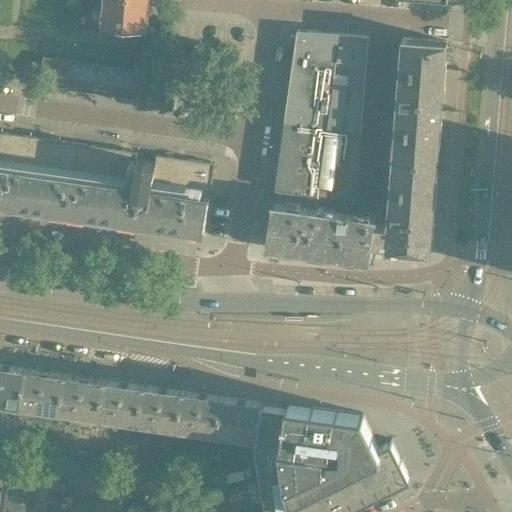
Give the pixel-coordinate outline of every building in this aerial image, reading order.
[(149,0),(104,0),(102,26),(129,28),(147,30),(149,0)] [(354,214),(364,85),(368,35),(298,29),(288,98),(285,121),(281,143),(273,202),(310,208),(354,214)] [(447,41),(403,38),(398,99),(442,103),(447,41)] [(43,57),(40,83),(52,85),(56,59),(43,57)] [(67,60),(56,59),(52,85),(64,86),(67,60)] [(79,62),(67,60),(64,86),(76,88),(79,62)] [(91,63),(79,62),(76,88),(88,90),(91,63)] [(103,65),(91,63),(88,90),(99,91),(103,65)] [(115,67),(103,65),(99,91),(112,93),(115,67)] [(127,68),(115,67),(112,93),(123,94),(127,68)] [(139,70),(127,68),(123,94),(136,96),(139,70)] [(442,103),(398,99),(394,159),(437,162),(442,103)] [(0,206),(204,236),(214,162),(156,154),(155,162),(135,159),(137,152),(0,131),(0,206)] [(437,162),(394,159),(389,218),(433,221),(437,162)] [(354,214),(310,208),(273,202),(267,244),(370,259),(372,243),(386,245),(386,249),(430,252),(433,221),(389,218),(388,225),(375,224),(376,217),(354,214)] [(27,366),(0,362),(0,442),(16,445),(27,366)] [(66,372),(27,366),(16,445),(54,450),(66,372)] [(105,377),(66,372),(54,450),(94,456),(105,377)] [(145,383),(105,377),(94,456),(133,462),(145,383)] [(145,383),(133,462),(172,467),(184,388),(145,383)] [(223,394),(184,388),(172,467),(189,470),(212,468),(223,394)] [(263,400),(223,394),(212,468),(260,465),(256,443),(263,400)] [(363,414),(263,400),(256,443),(260,465),(262,479),(266,501),(271,511),(341,511),(410,478),(409,477),(391,440),(378,446),(363,414)] [(47,511),(51,480),(0,472),(0,511),(47,511)] [(262,479),(187,499),(193,511),(271,511),(266,501),(262,479)] [(61,511),(63,505),(64,496),(66,482),(51,480),(47,511),(61,511)] [(73,497),(64,496),(63,505),(71,507),(73,497)] [(193,511),(187,499),(160,511),(193,511)]
